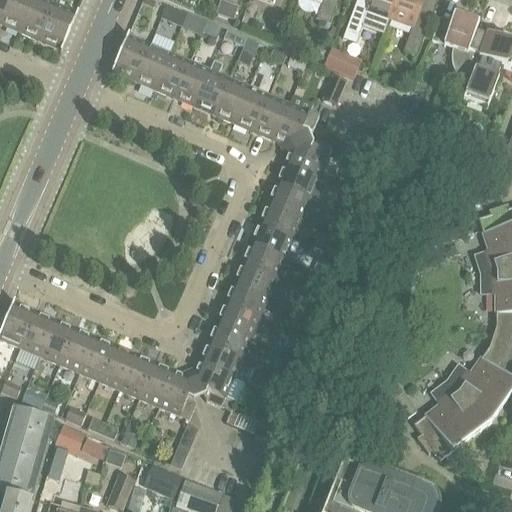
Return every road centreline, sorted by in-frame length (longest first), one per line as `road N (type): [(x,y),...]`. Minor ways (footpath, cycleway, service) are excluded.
road 1 (residential): [(74,91),(227,156),(238,170),(237,192),(184,315),(168,328),(146,328),(0,266)]
road 2 (unclassified): [(0,266),(74,91)]
